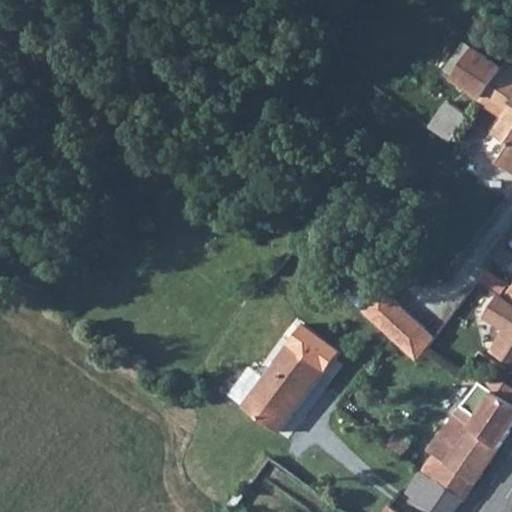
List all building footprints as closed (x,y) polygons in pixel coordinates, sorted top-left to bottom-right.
[(437,79),(472,106),(490,82),(493,78),(456,52),(437,79)] [(511,89),(511,79),(498,71),(493,78),(490,82),(496,86),(509,94),(511,89)] [(511,96),(509,94),(496,86),(482,105),(499,117),(486,139),(499,146),(498,153),(488,165),(491,169),(506,180),(509,181),(511,181),(511,96)] [(424,125),(434,133),(444,141),(445,142),(457,126),(436,111),(424,125)] [(420,131),(430,139),(434,133),(424,125),(420,131)] [(440,147),(444,141),(434,133),(430,139),(440,147)] [(414,369),(432,345),(381,293),(360,314),(390,345),(414,369)] [(485,355),(511,370),(511,308),(495,298),(479,321),(499,334),(485,355)] [(326,371),(290,344),(265,377),(244,405),(243,407),(279,433),(326,371)] [(252,367),(231,394),(244,405),(265,377),(252,367)] [(511,391),(487,374),(477,388),(511,411),(511,391)] [(511,411),(477,388),(458,415),(472,429),(470,435),(495,455),(511,428),(511,411)] [(470,435),(472,429),(458,415),(427,458),(434,464),(436,461),(440,454),(446,457),(442,465),(446,468),(470,435)] [(446,468),(442,465),(436,461),(434,464),(420,480),(433,484),(445,490),(455,498),(462,505),(495,455),(470,435),(446,468)] [(440,454),(436,461),(442,465),(446,457),(440,454)] [(406,498),(422,511),(457,511),(462,505),(455,498),(445,490),(433,484),(420,480),(406,498)]
